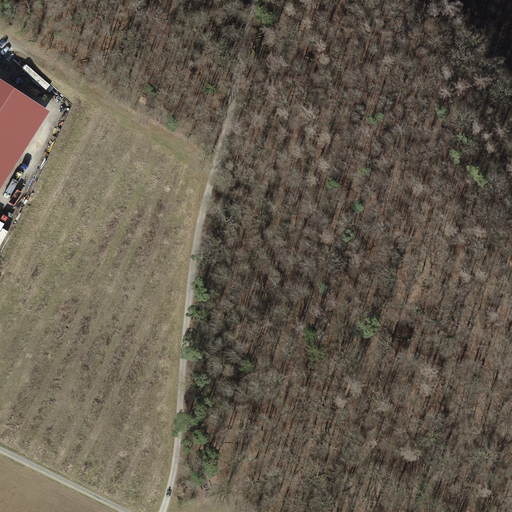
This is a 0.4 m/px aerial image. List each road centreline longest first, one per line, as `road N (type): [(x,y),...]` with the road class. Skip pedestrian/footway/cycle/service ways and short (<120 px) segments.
road 1 (track): [(164,511),(177,461),(198,258),(250,0)]
road 2 (track): [(124,511),(0,450)]
